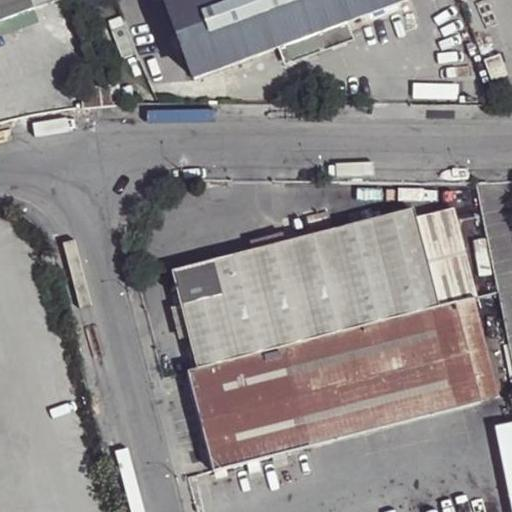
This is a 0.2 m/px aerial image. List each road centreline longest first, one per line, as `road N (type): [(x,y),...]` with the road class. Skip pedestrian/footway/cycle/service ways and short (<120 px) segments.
road 1 (unclassified): [(65,154),(122,145),(511,142)]
road 2 (unclassified): [(65,154),(160,511)]
road 3 (unknown): [(0,278),(56,511)]
